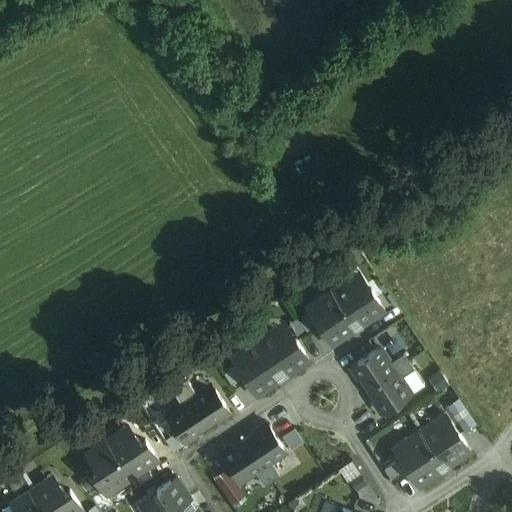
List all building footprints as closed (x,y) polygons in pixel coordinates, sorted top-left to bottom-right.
[(300,114),(278,127),(294,155),(316,143),(300,114)] [(511,214),(511,174),(505,164),(489,174),(495,183),(489,187),(495,196),(491,199),(504,220),(511,214)] [(413,225),(439,263),(465,246),(452,225),(447,228),(441,220),(435,224),(429,215),(413,225)] [(439,263),(413,225),(397,235),(403,245),(397,249),(403,257),(398,260),(412,281),(439,263)] [(350,277),(334,287),(360,325),(386,308),(373,287),(368,291),(362,282),(356,286),(350,277)] [(434,322),(439,329),(482,301),(467,278),(445,293),(450,302),(442,307),(447,314),(434,322)] [(360,325),(334,287),(319,297),(325,306),(319,310),(325,318),(320,322),(333,343),(360,325)] [(497,324),(482,301),(439,329),(444,337),(456,329),(461,336),(469,330),(475,339),(497,324)] [(274,326),(258,337),(284,375),(310,357),(296,337),(292,340),(286,332),(280,336),(274,326)] [(284,375),(258,337),(242,347),(249,356),(243,360),(249,369),(244,372),(257,392),(284,375)] [(352,364),(367,387),(410,359),(405,351),(392,360),(387,353),(380,358),(374,349),(352,364)] [(511,357),(499,366),(511,385),(511,357)] [(410,359),(367,387),(382,410),(404,395),(399,387),(407,382),(402,374),(415,366),(410,359)] [(511,412),(511,385),(499,366),(483,376),(489,386),(483,390),(489,398),(484,401),(498,422),(511,412)] [(196,391),(188,378),(180,383),(189,396),(196,391)] [(189,396),(180,383),(173,388),(182,401),(189,396)] [(217,389),(208,395),(203,387),(196,391),(189,396),(206,421),(218,413),(220,417),(231,410),(217,389)] [(182,401),(175,405),(180,413),(172,419),(186,440),(196,433),(194,429),(206,421),(189,396),(182,401)] [(436,418),(420,428),(445,466),(472,449),(458,428),(453,431),(448,423),(441,427),(436,418)] [(267,420),(244,434),(272,477),(279,472),(271,460),(278,455),(273,447),(281,441),(267,420)] [(124,426),(109,436),(134,474),(160,457),(147,437),(142,440),(136,431),(130,435),(124,426)] [(445,466),(420,428),(405,438),(411,447),(405,451),(410,460),(406,463),(419,483),(445,466)] [(272,477),(244,434),(222,449),(236,472),(244,466),(250,474),(257,469),(265,482),(272,477)] [(134,474),(109,436),(93,446),(99,455),(93,459),(99,468),(94,472),(107,492),(134,474)] [(77,511),(84,508),(71,489),(66,492),(60,483),(54,487),(48,477),(33,488),(49,511),(52,511),(56,510),(57,511),(77,511)] [(177,511),(195,501),(180,478),(158,492),(164,501),(156,506),(160,511),(177,511)] [(49,511),(33,488),(18,498),(24,507),(18,511),(49,511)] [(202,511),(195,501),(177,511),(202,511)]
